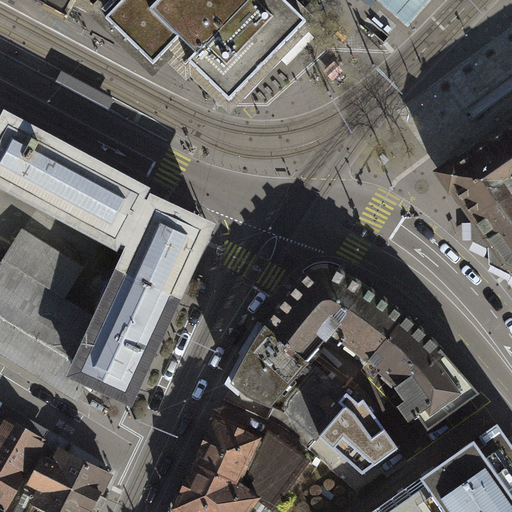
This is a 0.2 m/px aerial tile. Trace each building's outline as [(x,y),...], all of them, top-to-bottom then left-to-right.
[(32,0),(67,18),(72,9),(76,0),(86,0),(93,7),(99,0),(32,0)] [(99,0),(93,7),(152,64),(168,49),(178,58),(186,66),(190,62),(229,100),(305,23),(282,0),(99,0)] [(376,0),(404,24),(406,24),(426,0),(376,0)] [(144,195),(6,121),(0,131),(0,179),(134,251),(101,324),(63,301),(84,265),(20,227),(0,259),(0,354),(77,401),(90,380),(94,382),(128,398),(204,232),(143,198),(144,195)] [(511,191),(511,190),(511,189),(511,127),(467,159),(436,181),(466,222),(469,239),(484,247),(489,263),(511,274),(511,191)] [(349,277),(335,270),(331,268),(324,268),(317,269),(311,272),(307,276),(286,299),(265,326),(247,354),(232,383),(246,395),(287,413),(317,440),(320,436),(362,473),(398,447),(364,399),(359,403),(347,393),(308,359),(332,333),(345,343),(346,342),(369,359),(398,387),(408,400),(401,405),(411,419),(417,414),(428,429),(479,393),(441,350),(404,316),(366,288),(349,277)] [(0,511),(2,511),(44,440),(0,415),(0,511)] [(265,440),(217,417),(206,439),(186,482),(172,511),(173,511),(253,511),(261,503),(242,487),(265,440)] [(511,511),(511,437),(504,425),(379,511),(511,511)] [(268,430),(265,440),(242,487),(261,503),(273,511),(312,462),(268,430)] [(95,511),(114,473),(61,448),(55,460),(45,455),(31,486),(42,492),(32,511),(95,511)]
